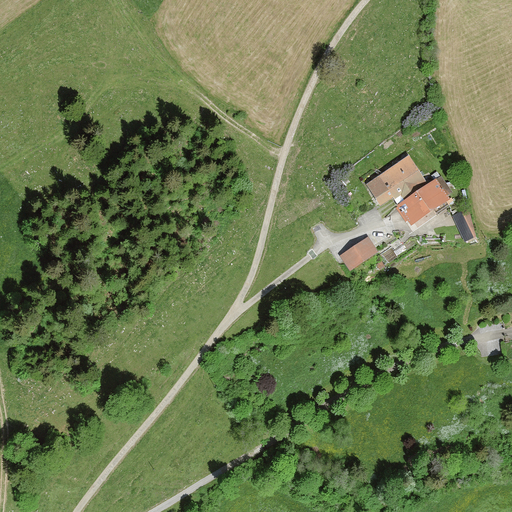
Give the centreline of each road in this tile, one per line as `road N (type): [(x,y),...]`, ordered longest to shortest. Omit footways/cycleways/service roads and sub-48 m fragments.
road 1 (unclassified): [(152,511),(375,378),(511,330)]
road 2 (unclassified): [(235,311),(299,112),(324,57),(365,0)]
road 3 (unclassified): [(77,511),(235,311)]
road 4 (unclassified): [(235,311),(325,244),(374,226)]
road 5 (track): [(0,390),(0,511)]
